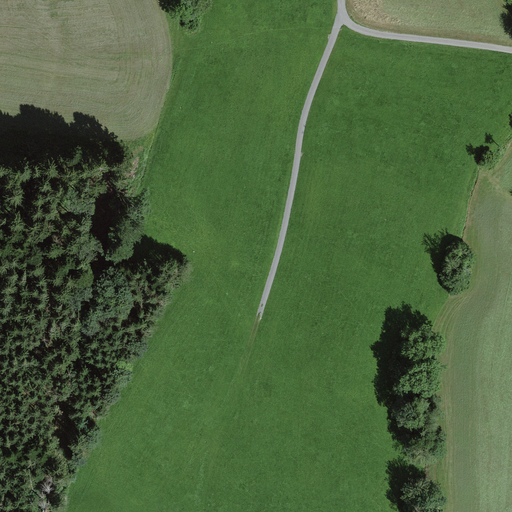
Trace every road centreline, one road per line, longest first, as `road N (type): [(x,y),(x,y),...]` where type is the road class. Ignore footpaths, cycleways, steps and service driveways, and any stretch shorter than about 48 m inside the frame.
road 1 (track): [(240,382),(278,263),(311,94),(343,17)]
road 2 (track): [(511,51),(370,33),(343,17),(341,0)]
